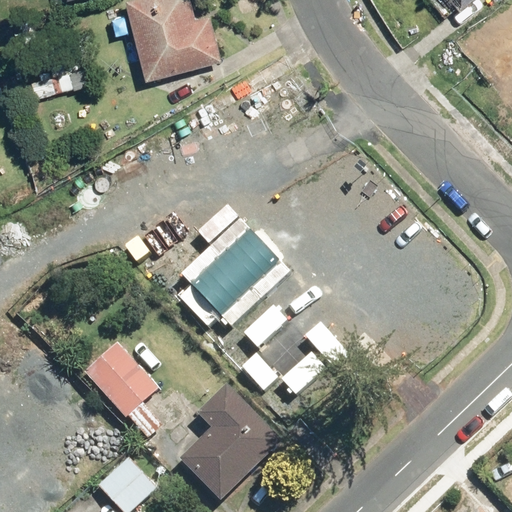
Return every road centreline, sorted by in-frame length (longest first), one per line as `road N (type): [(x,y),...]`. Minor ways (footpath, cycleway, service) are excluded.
road 1 (residential): [(321,0),(360,65),(511,224)]
road 2 (residential): [(511,364),(357,511)]
